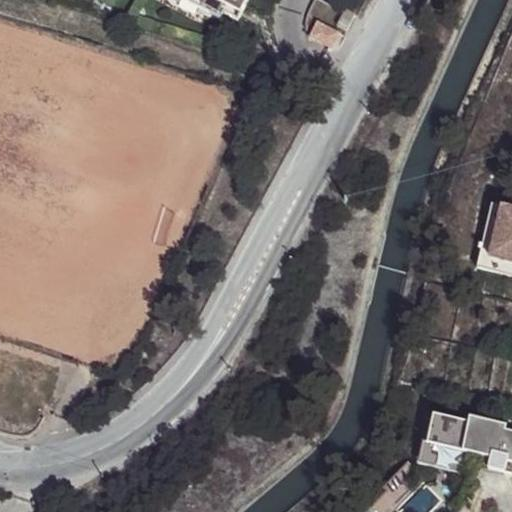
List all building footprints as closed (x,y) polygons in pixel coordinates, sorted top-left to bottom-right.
[(191,0),(212,11),(215,4),(227,10),(240,17),(249,0),(191,0)] [(215,4),(212,11),(223,17),(227,10),(215,4)] [(336,20),(345,25),(354,9),(345,4),(336,20)] [(310,30),(331,42),(338,29),(317,17),(310,30)] [(511,210),(502,208),(491,260),(511,264),(511,210)] [(430,417),(425,446),(462,453),(464,453),(490,458),(488,469),(505,472),(507,461),(511,462),(511,431),(450,420),(430,417)] [(397,463),(372,511),(399,511),(419,474),(397,463)] [(427,511),(437,498),(418,485),(400,511),(427,511)]
